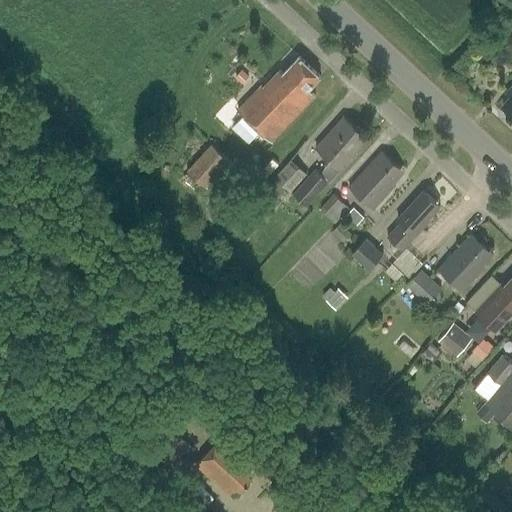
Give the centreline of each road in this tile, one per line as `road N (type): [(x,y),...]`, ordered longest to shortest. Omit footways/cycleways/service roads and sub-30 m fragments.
road 1 (unclassified): [(511,227),(267,0)]
road 2 (secondary): [(511,178),(320,0)]
